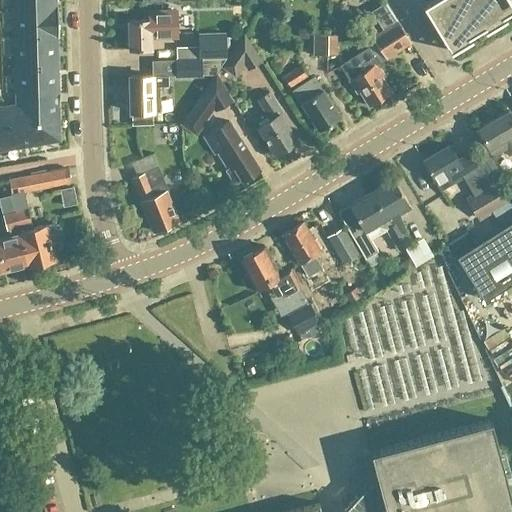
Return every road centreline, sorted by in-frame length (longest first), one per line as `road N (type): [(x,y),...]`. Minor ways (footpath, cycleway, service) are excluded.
road 1 (tertiary): [(117,280),(230,232),(511,67)]
road 2 (residential): [(117,280),(94,198),(87,0)]
road 3 (tertiary): [(0,311),(117,280)]
